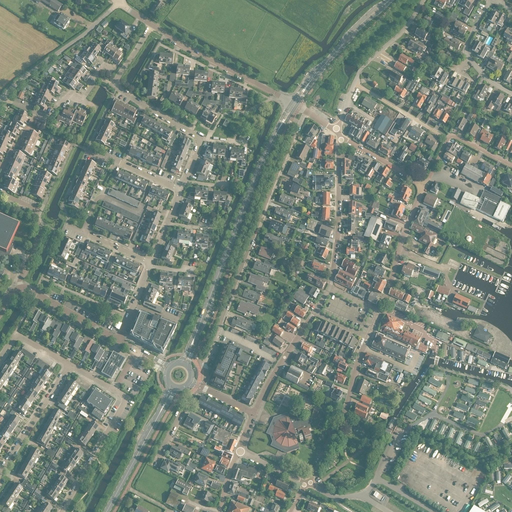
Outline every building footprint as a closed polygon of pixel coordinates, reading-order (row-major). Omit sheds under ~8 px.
[(54,0),(39,0),(57,12),(62,5),(54,0)] [(444,6),(446,3),(452,7),(455,1),(453,0),(435,0),(435,1),(436,2),(434,5),(437,6),(437,7),(438,7),(442,9),(444,6)] [(474,0),(473,0),(464,0),(461,6),(466,8),(463,13),(468,16),(473,8),(470,7),(474,0)] [(157,3),(150,12),(156,16),(163,7),(157,3)] [(492,29),(494,26),(500,14),(499,14),(500,13),(495,10),(495,11),(494,11),(488,21),(492,23),(491,24),(489,27),(492,29)] [(54,23),(63,30),(70,19),(60,13),(54,23)] [(432,24),(439,28),(446,17),(438,13),(435,19),(434,21),(429,18),(429,19),(426,17),(422,22),(430,27),(432,24)] [(500,14),(494,26),(496,27),(498,24),(501,26),(506,18),(500,14)] [(120,21),(115,28),(122,33),(120,35),(126,39),(129,34),(126,32),(128,30),(129,28),(120,21)] [(456,30),(453,34),(458,37),(460,35),(463,37),(467,31),(462,28),(463,26),(457,22),(453,28),(456,30)] [(428,34),(419,28),(415,35),(424,41),(428,34)] [(495,39),(498,40),(498,39),(504,29),(501,28),(495,39)] [(437,42),(441,44),(445,36),(441,34),(437,42)] [(454,40),(453,43),(446,39),(443,45),(448,48),(450,45),(451,45),(451,46),(458,50),(461,44),(454,40)] [(409,45),(409,46),(408,48),(412,51),(413,49),(416,52),(418,49),(424,53),(426,49),(420,45),(419,45),(412,40),(409,45)] [(477,42),(472,51),(478,55),(483,44),(481,43),(480,44),(477,42)] [(93,44),(92,43),(88,48),(97,54),(99,51),(100,52),(102,51),(100,49),(101,47),(99,45),(97,47),(96,46),(96,45),(96,44),(95,43),(94,43),(93,43),(93,44)] [(108,55),(114,47),(109,44),(107,46),(102,53),(104,55),(105,53),(108,55)] [(483,44),(478,55),(477,56),(483,60),(485,56),(488,58),(491,52),(484,49),(486,46),(483,44)] [(495,46),(494,47),(491,52),(488,58),(491,60),(487,67),(493,71),(499,60),(497,58),(496,61),(492,59),(494,54),(497,48),(495,46)] [(118,50),(114,47),(108,55),(110,57),(109,59),(111,60),(118,51),(118,50)] [(94,59),(95,60),(97,58),(95,56),(97,54),(88,48),(85,52),(94,59)] [(122,54),(118,51),(111,60),(118,65),(122,60),(119,58),(122,54)] [(445,61),(446,59),(453,63),(456,57),(449,53),(448,55),(441,51),(438,57),(445,61)] [(80,58),(79,59),(82,61),(85,63),(87,60),(92,64),(95,60),(94,59),(85,52),(84,52),(80,58)] [(157,55),(156,60),(159,61),(159,63),(165,64),(166,55),(160,54),(160,55),(157,55)] [(399,58),(400,59),(399,60),(402,62),(402,63),(405,65),(407,61),(412,64),(414,61),(409,58),(408,59),(405,57),(405,58),(402,56),(401,56),(399,58)] [(502,61),(499,60),(493,71),(499,74),(504,65),(500,64),(502,61)] [(87,72),(75,63),(71,68),(73,69),(83,76),(87,72)] [(406,68),(397,63),(395,68),(403,73),(406,68)] [(177,67),(173,67),(172,76),(176,76),(176,75),(182,75),(183,66),(177,66),(177,67)] [(73,69),(71,68),(68,72),(78,79),(80,77),(82,78),(83,76),(73,69)] [(433,89),(436,83),(442,73),(443,72),(437,68),(432,77),(435,79),(434,81),(433,82),(430,87),(430,88),(429,89),(432,91),(433,89)] [(152,73),(149,73),(148,79),(157,80),(158,74),(160,74),(161,71),(158,70),(152,70),(152,73)] [(391,74),(390,76),(395,80),(395,81),(399,84),(403,77),(393,71),(392,71),(391,73),(391,74)] [(504,81),(510,84),(511,82),(511,79),(511,73),(508,72),(508,73),(505,71),(502,77),(505,78),(504,81)] [(76,82),(78,79),(68,72),(65,76),(65,77),(67,78),(68,79),(77,85),(78,83),(76,82)] [(443,85),(446,86),(449,81),(446,80),(448,77),(442,73),(436,83),(439,85),(439,84),(443,86),(443,85)] [(48,81),(46,86),(59,92),(60,89),(56,87),(58,85),(53,83),(54,80),(48,77),(47,80),(48,81)] [(68,79),(67,78),(65,77),(62,81),(74,90),(77,85),(68,79)] [(451,82),(449,81),(446,86),(448,88),(449,86),(452,87),(451,88),(454,90),(455,88),(454,88),(458,82),(459,81),(458,81),(453,79),(451,82)] [(414,81),(413,84),(409,90),(412,92),(418,83),(414,81)] [(459,92),(460,91),(463,85),(464,84),(459,81),(458,82),(454,88),(455,88),(457,90),(457,91),(459,92)] [(225,84),(224,84),(225,83),(221,82),(221,84),(218,83),(217,93),(217,95),(219,95),(220,93),(224,93),(225,84)] [(51,94),(53,95),(54,92),(58,94),(59,92),(46,86),(43,84),(41,89),(51,94)] [(464,84),(463,85),(460,91),(459,92),(462,94),(462,95),(464,96),(465,95),(469,87),(464,84)] [(487,99),(490,94),(486,92),(488,89),(481,85),(477,92),(475,91),(471,98),(478,102),(480,98),(483,99),(484,97),(487,99)] [(403,99),(405,95),(407,95),(408,93),(407,92),(397,87),(394,91),(395,92),(394,94),(394,95),(397,97),(398,97),(403,99)] [(51,100),(52,97),(50,96),(51,94),(41,89),(40,89),(37,94),(51,100)] [(235,99),(236,90),(229,89),(229,94),(226,94),(225,103),(228,103),(228,98),(235,99)] [(242,91),(236,90),(235,99),(234,102),(237,102),(237,99),(241,99),(241,103),(244,103),(245,94),(242,94),(242,91)] [(172,92),(168,100),(174,103),(178,96),(172,92)] [(35,99),(44,103),(46,100),(50,102),(51,100),(37,94),(36,93),(34,96),(36,96),(35,99)] [(500,105),(504,98),(497,94),(492,103),(489,101),(485,107),(490,110),(493,104),(498,107),(496,111),(499,113),(502,107),(500,105)] [(183,99),(178,96),(174,103),(179,106),(183,99)] [(420,100),(419,99),(415,106),(420,109),(424,102),(423,102),(425,98),(422,96),(420,100)] [(424,112),(430,115),(434,108),(432,107),(436,100),(430,96),(427,101),(429,103),(424,112)] [(374,109),(377,104),(366,98),(362,105),(371,110),(372,108),(374,109)] [(39,110),(45,113),(47,108),(43,106),(44,103),(35,99),(33,104),(40,107),(39,110)] [(119,101),(114,99),(111,105),(114,106),(111,111),(116,114),(121,105),(118,103),(119,101)] [(189,112),(194,104),(188,101),(184,109),(189,112)] [(503,110),(509,113),(511,110),(511,101),(509,106),(506,104),(503,110)] [(124,106),(121,105),(116,114),(121,116),(127,105),(125,104),(124,106)] [(200,108),(194,104),(189,112),(195,115),(200,108)] [(121,116),(126,119),(131,110),(128,108),(129,106),(127,105),(121,116)] [(433,117),(438,120),(445,108),(439,105),(433,117)] [(59,120),(64,123),(71,110),(68,108),(66,112),(64,111),(61,116),(59,114),(56,120),(59,121),(59,120)] [(71,121),(76,124),(83,110),(80,109),(78,113),(75,112),(74,116),(71,121)] [(133,111),(131,110),(126,119),(131,121),(130,123),(133,125),(136,118),(133,117),(137,110),(134,109),(133,111)] [(73,111),(71,110),(64,123),(69,125),(71,121),(74,116),(71,115),(73,111)] [(85,112),(83,110),(76,124),(81,126),(86,117),(83,116),(85,112)] [(210,113),(205,110),(200,118),(205,121),(210,113)] [(16,116),(29,122),(30,120),(26,118),(27,115),(18,111),(16,116)] [(210,114),(210,113),(205,121),(211,124),(216,117),(213,115),(214,113),(212,111),(210,114)] [(440,121),(445,124),(451,113),(448,112),(446,111),(440,121)] [(348,115),(345,121),(352,125),(356,127),(359,129),(356,134),(363,137),(365,132),(366,132),(369,127),(364,125),(357,121),(348,115)] [(382,115),(373,129),(382,134),(386,136),(394,122),(390,120),(382,115)] [(28,124),(29,122),(16,116),(13,121),(23,125),(24,122),(28,124)] [(144,117),(142,120),(140,118),(135,126),(138,128),(140,123),(146,126),(150,120),(144,117)] [(466,121),(461,119),(456,129),(461,131),(466,121)] [(150,120),(146,126),(151,129),(155,123),(150,120)] [(395,124),(390,134),(394,137),(398,130),(403,133),(409,123),(409,122),(406,120),(405,121),(403,120),(399,127),(395,124)] [(111,130),(113,127),(115,128),(115,126),(114,125),(105,121),(103,126),(111,130)] [(20,127),(10,123),(8,127),(21,133),(22,131),(18,130),(20,127)] [(155,123),(151,129),(157,132),(161,126),(155,123)] [(466,133),(474,137),(478,128),(471,124),(466,133)] [(309,137),(306,142),(311,145),(316,137),(313,135),(317,129),(311,125),(305,135),(309,137)] [(351,131),(349,135),(354,137),(356,134),(359,129),(356,127),(352,125),(349,130),(351,131)] [(20,136),(21,133),(8,127),(5,126),(3,131),(6,132),(6,133),(11,135),(15,137),(16,134),(20,136)] [(110,133),(111,130),(103,126),(100,131),(110,136),(111,134),(110,133)] [(162,136),(166,129),(161,126),(157,132),(162,136)] [(363,137),(361,141),(364,143),(369,134),(370,133),(371,133),(373,130),(369,127),(366,132),(365,132),(363,137)] [(410,133),(410,134),(413,136),(412,138),(418,141),(419,139),(423,132),(414,127),(410,133)] [(166,141),(165,144),(167,145),(169,142),(174,135),(171,133),(171,132),(166,129),(162,136),(163,136),(161,138),(166,141)] [(3,131),(2,131),(0,134),(0,136),(13,142),(14,140),(10,138),(11,135),(6,133),(6,132),(3,131)] [(26,135),(27,136),(37,140),(39,135),(41,136),(42,133),(36,131),(35,133),(30,131),(28,134),(27,133),(26,135)] [(110,138),(110,136),(100,131),(98,136),(106,140),(108,137),(110,138)] [(481,141),(488,145),(492,138),(487,136),(488,133),(482,131),(480,136),(482,137),(481,141)] [(34,145),(37,140),(27,136),(26,135),(25,137),(27,138),(25,141),(34,145)] [(428,149),(434,152),(437,146),(435,145),(437,140),(430,135),(425,143),(430,146),(428,149)] [(12,144),(13,142),(0,136),(0,142),(6,145),(8,142),(12,144)] [(105,143),(106,140),(98,136),(95,141),(103,145),(105,146),(106,144),(105,143)] [(334,138),(322,136),(321,143),(333,145),(334,138)] [(366,144),(371,147),(376,139),(371,136),(370,139),(369,138),(366,144)] [(179,145),(181,146),(188,149),(190,143),(187,141),(188,139),(183,137),(181,143),(180,142),(179,145)] [(376,139),(371,147),(376,150),(379,144),(376,142),(379,139),(376,137),(376,139)] [(494,148),(501,151),(505,142),(499,139),(494,148)] [(60,140),(57,145),(68,150),(70,145),(60,140)] [(21,146),(23,146),(32,151),(34,145),(25,141),(24,144),(22,143),(21,146)] [(5,148),(6,145),(0,142),(0,148),(8,152),(9,150),(5,148)] [(321,143),(320,151),(325,152),(324,155),(332,156),(333,154),(334,145),(333,145),(321,143)] [(378,151),(383,154),(386,148),(388,146),(383,143),(382,146),(381,145),(378,151)] [(409,149),(414,152),(418,147),(413,143),(409,149)] [(134,157),(138,147),(132,145),(130,144),(127,151),(129,152),(128,154),(134,157)] [(386,148),(383,154),(388,157),(389,154),(392,156),(393,154),(398,145),(395,144),(392,148),(388,146),(386,148)] [(68,150),(57,145),(54,150),(64,155),(65,152),(67,152),(68,150)] [(296,157),(303,160),(304,158),(305,158),(309,149),(311,150),(312,147),(307,145),(306,147),(302,145),(296,157)] [(447,147),(446,146),(445,148),(446,149),(445,151),(453,155),(455,157),(456,154),(454,153),(455,150),(458,152),(461,148),(456,145),(454,148),(449,145),(447,147)] [(21,152),(30,156),(32,151),(23,146),(21,146),(20,148),(22,148),(21,152)] [(178,152),(185,155),(188,149),(181,146),(178,152)] [(138,147),(134,157),(140,159),(143,152),(140,151),(141,148),(138,147)] [(204,157),(211,159),(212,155),(212,148),(207,147),(203,157),(204,157)] [(219,147),(218,156),(224,157),(223,161),(226,162),(227,153),(225,152),(225,148),(219,147)] [(400,162),(401,162),(402,162),(407,154),(405,152),(407,148),(405,147),(397,159),(398,160),(398,161),(400,162)] [(52,155),(63,160),(64,158),(63,158),(64,155),(54,150),(52,155)] [(229,159),(236,160),(237,151),(231,150),(230,153),(227,153),(226,162),(229,162),(229,159)] [(314,150),(310,158),(315,159),(317,159),(318,156),(318,154),(319,151),(314,150)] [(13,157),(23,161),(25,156),(14,151),(13,153),(15,154),(13,157)] [(243,152),(237,151),(236,160),(242,161),(242,164),(245,164),(246,155),(243,155),(243,152)] [(465,151),(460,159),(467,163),(472,155),(465,151)] [(145,162),(148,155),(143,152),(140,159),(145,162)] [(176,157),(183,160),(185,155),(178,152),(176,157)] [(148,155),(145,162),(151,164),(154,157),(151,156),(152,154),(150,153),(149,155),(148,155)] [(444,156),(443,158),(450,162),(451,163),(454,158),(454,157),(446,153),(445,154),(444,154),(443,155),(444,156)] [(63,160),(52,155),(50,161),(59,165),(61,162),(62,163),(63,160)] [(151,164),(157,167),(160,160),(157,159),(158,157),(155,156),(155,158),(154,157),(151,164)] [(363,164),(358,171),(365,175),(369,168),(372,162),(365,158),(364,159),(359,156),(357,160),(363,164)] [(20,166),(23,161),(13,157),(12,160),(10,159),(9,161),(20,166)] [(171,162),(181,166),(183,160),(176,157),(175,161),(172,160),(171,162)] [(414,166),(419,169),(424,161),(419,158),(414,166)] [(202,162),(201,161),(198,167),(207,171),(209,165),(211,165),(211,162),(203,159),(202,162)] [(341,160),(341,171),(348,171),(348,166),(351,166),(351,164),(348,164),(348,160),(341,160)] [(18,171),(20,166),(9,161),(8,163),(10,164),(9,167),(18,171)] [(47,166),(48,166),(59,171),(60,169),(58,168),(59,165),(50,161),(47,166)] [(93,170),(94,166),(96,167),(97,165),(87,161),(84,166),(93,170)] [(424,161),(419,169),(424,171),(429,163),(424,161)] [(171,164),(173,165),(170,172),(174,174),(176,171),(178,172),(181,166),(171,162),(171,164)] [(306,168),(307,166),(303,164),(301,163),(298,162),(297,164),(293,163),(288,175),(294,178),(296,175),(300,166),(302,167),(306,168)] [(370,169),(369,170),(366,176),(369,177),(373,170),(377,172),(380,165),(375,162),(371,169),(370,169)] [(493,171),(494,168),(485,163),(481,170),(488,174),(487,175),(492,178),(495,172),(493,171)] [(491,183),(489,182),(491,178),(467,164),(461,174),(479,184),(480,183),(487,187),(487,186),(489,188),(490,185),(491,183)] [(57,176),(59,171),(48,166),(46,171),(57,176)] [(84,166),(82,171),(90,175),(92,175),(93,173),(91,172),(93,170),(84,166)] [(6,169),(5,171),(16,176),(18,171),(9,167),(7,170),(6,169)] [(209,172),(207,171),(198,167),(196,173),(199,175),(198,177),(206,181),(207,178),(206,178),(209,172)] [(383,177),(385,178),(389,170),(384,168),(380,175),(380,174),(376,181),(380,183),(383,177)] [(118,172),(114,170),(111,176),(121,181),(124,174),(118,171),(118,172)] [(14,181),(16,176),(5,171),(4,173),(6,174),(4,177),(8,179),(14,181)] [(41,171),(39,176),(49,181),(52,176),(41,171)] [(82,171),(80,176),(88,180),(90,175),(82,171)] [(350,171),(348,171),(341,171),(341,177),(346,177),(346,179),(353,179),(353,174),(351,174),(350,171)] [(124,174),(121,181),(126,183),(130,177),(124,174)] [(511,177),(507,175),(502,184),(508,187),(506,190),(511,192),(511,177)] [(49,181),(39,176),(38,176),(36,181),(45,185),(46,182),(48,183),(49,181)] [(87,183),(88,180),(80,176),(77,181),(87,186),(88,184),(87,183)] [(130,177),(126,183),(132,186),(135,179),(130,177)] [(7,182),(5,181),(4,183),(15,188),(18,183),(14,181),(8,179),(7,182)] [(135,179),(132,186),(138,189),(141,182),(142,180),(138,179),(137,180),(135,179)] [(44,188),(45,185),(36,181),(33,186),(34,187),(34,186),(45,191),(46,189),(44,188)] [(87,187),(87,186),(77,181),(75,186),(83,190),(85,186),(87,187)] [(322,187),(333,187),(333,181),(328,181),(328,182),(325,182),(325,183),(322,183),(315,183),(315,186),(316,186),(316,190),(322,190),(322,187)] [(138,189),(137,191),(140,192),(141,190),(144,191),(147,184),(141,182),(138,189)] [(287,182),(284,189),(291,191),(290,194),(295,196),(301,199),(301,198),(302,196),(297,194),(300,187),(287,182)] [(441,185),(435,182),(430,191),(436,194),(441,185)] [(13,193),(15,188),(4,183),(3,185),(5,186),(4,189),(13,193)] [(350,188),(349,196),(354,196),(356,196),(358,196),(361,196),(361,189),(359,188),(359,185),(354,185),(354,188),(350,188)] [(402,194),(409,197),(412,191),(407,189),(407,188),(402,185),(399,193),(402,194)] [(31,194),(41,199),(45,191),(34,186),(34,187),(31,194)] [(75,186),(73,191),(83,196),(85,191),(83,190),(75,186)] [(157,189),(152,187),(148,195),(151,197),(153,198),(157,189)] [(491,191),(501,197),(503,194),(493,188),(491,191)] [(157,189),(153,198),(156,199),(157,197),(160,199),(163,192),(157,189)] [(194,200),(194,198),(200,198),(201,190),(195,189),(195,192),(190,192),(187,198),(194,200)] [(457,201),(461,192),(455,189),(451,198),(457,201)] [(208,190),(201,190),(200,198),(207,199),(206,204),(209,204),(210,195),(207,195),(208,190)] [(73,191),(70,196),(79,200),(81,197),(82,197),(83,196),(73,191)] [(500,202),(502,199),(484,191),(480,199),(465,192),(460,203),(474,210),(475,209),(502,222),(510,207),(500,202)] [(160,199),(159,201),(162,202),(163,200),(166,201),(169,195),(163,192),(160,199)] [(210,195),(209,204),(212,204),(212,201),(219,202),(220,193),(213,193),(213,196),(210,195)] [(226,194),(220,193),(219,202),(218,204),(221,205),(221,203),(225,203),(224,207),(227,208),(228,205),(231,198),(231,197),(226,196),(226,194)] [(297,200),(282,194),(279,202),(292,207),(293,203),(295,204),(297,200)] [(400,197),(398,196),(397,199),(407,203),(409,197),(402,194),(400,197)] [(438,199),(428,194),(423,203),(433,208),(438,199)] [(77,205),(79,200),(70,196),(68,201),(72,203),(71,206),(77,209),(78,206),(77,205)] [(376,211),(377,208),(378,209),(380,204),(373,201),(369,208),(374,210),(376,211)] [(193,208),(193,205),(186,202),(184,204),(183,204),(181,210),(189,213),(192,207),(193,208)] [(405,207),(395,203),(394,206),(396,207),(395,210),(402,213),(405,207)] [(290,214),(292,215),(294,211),(288,209),(287,212),(277,208),(274,215),(287,220),(290,214)] [(429,212),(426,211),(419,208),(413,222),(422,227),(423,225),(435,231),(437,225),(425,219),(429,212)] [(153,213),(151,218),(158,221),(160,216),(160,215),(161,213),(152,209),(151,212),(153,213)] [(362,212),(362,213),(366,213),(366,210),(362,210),(349,209),(349,215),(351,215),(351,218),(356,219),(355,219),(355,215),(356,212),(362,212)] [(388,214),(400,219),(402,213),(395,210),(392,209),(391,213),(389,212),(388,214)] [(187,219),(189,213),(181,210),(178,216),(181,217),(180,220),(188,223),(190,220),(187,219)] [(441,221),(445,223),(451,212),(446,210),(441,221)] [(0,278),(3,273),(0,271),(0,263),(3,257),(7,259),(15,242),(10,240),(17,224),(8,220),(10,216),(0,211),(0,278)] [(98,218),(95,225),(94,226),(98,228),(98,226),(100,227),(103,220),(98,218)] [(151,218),(148,224),(156,227),(158,221),(151,218)] [(359,222),(362,222),(362,219),(356,219),(351,218),(351,221),(348,221),(348,227),(355,228),(359,228),(359,225),(359,222)] [(371,218),(370,222),(382,227),(383,223),(371,218)] [(306,229),(313,232),(317,222),(310,219),(306,229)] [(109,223),(103,220),(100,227),(103,228),(102,230),(105,231),(106,230),(109,223)] [(272,221),(269,228),(282,233),(285,226),(272,221)] [(398,225),(387,221),(384,228),(395,232),(398,225)] [(333,228),(317,222),(313,232),(319,234),(329,238),(333,228)] [(364,237),(388,246),(392,237),(384,234),(382,239),(378,237),(382,227),(370,222),(364,237)] [(106,230),(112,232),(115,226),(109,223),(106,230)] [(427,246),(423,253),(428,255),(438,235),(413,223),(410,229),(422,235),(419,241),(427,246)] [(153,233),(156,227),(148,224),(146,230),(153,233)] [(121,228),(115,226),(112,232),(117,235),(121,228)] [(126,231),(121,228),(117,235),(123,238),(126,231)] [(146,230),(144,236),(151,239),(153,233),(146,230)] [(132,233),(126,231),(123,238),(129,240),(132,233)] [(178,240),(183,241),(184,232),(177,231),(176,239),(173,238),(172,241),(177,243),(178,240)] [(190,233),(184,232),(183,241),(189,242),(188,246),(191,247),(192,238),(190,237),(190,233)] [(201,248),(201,245),(202,236),(199,236),(200,234),(196,234),(196,235),(195,238),(192,238),(191,247),(194,247),(194,244),(198,245),(198,248),(201,248)] [(279,239),(267,234),(264,241),(276,246),(279,247),(280,244),(282,245),(284,241),(288,242),(290,240),(281,236),(280,239),(279,239)] [(205,236),(202,236),(201,245),(201,248),(207,249),(210,249),(211,240),(208,240),(208,237),(208,235),(205,235),(205,236)] [(148,244),(151,239),(144,236),(141,241),(148,244)] [(319,244),(326,247),(329,241),(318,237),(316,241),(320,243),(319,244)] [(348,241),(348,248),(354,249),(358,249),(358,248),(360,249),(360,242),(363,242),(363,238),(361,237),(355,237),(353,237),(353,242),(352,242),(348,241)] [(62,245),(69,248),(72,242),(65,239),(62,245)] [(88,244),(85,251),(90,253),(94,246),(88,244)] [(176,247),(168,244),(167,247),(166,246),(164,252),(172,255),(174,250),(176,250),(176,247)] [(60,251),(67,254),(68,255),(69,253),(67,252),(69,248),(62,245),(60,251)] [(99,249),(94,246),(90,253),(96,256),(99,249)] [(321,254),(320,257),(325,260),(329,251),(320,247),(317,253),(321,254)] [(262,248),(259,255),(271,260),(273,253),(276,254),(277,250),(271,248),(270,251),(262,248)] [(354,249),(348,248),(347,248),(346,255),(351,255),(351,258),(355,258),(355,255),(354,255),(354,252),(360,252),(360,249),(358,248),(358,249),(354,249)] [(96,256),(102,259),(105,251),(99,249),(96,256)] [(68,255),(67,254),(60,251),(59,253),(58,253),(57,253),(56,255),(57,256),(57,257),(65,261),(66,260),(68,255)] [(110,257),(111,254),(105,251),(102,259),(108,261),(110,257)] [(169,261),(172,255),(164,252),(161,258),(164,259),(163,262),(171,265),(172,263),(169,261)] [(381,254),(379,259),(380,260),(379,263),(384,265),(388,257),(381,254)] [(115,259),(112,265),(118,268),(119,266),(122,259),(116,257),(115,259)] [(121,267),(124,269),(127,262),(122,259),(119,266),(118,268),(120,269),(121,267)] [(355,264),(346,259),(342,266),(349,269),(347,273),(355,276),(358,271),(353,269),(355,264)] [(256,261),(254,269),(268,274),(270,268),(276,270),(278,266),(265,261),(264,264),(256,261)] [(124,269),(130,271),(133,264),(127,262),(124,269)] [(312,269),(324,272),(325,266),(314,262),(312,269)] [(139,267),(133,264),(130,271),(136,274),(136,275),(138,276),(141,271),(138,270),(139,267)] [(402,274),(408,276),(411,277),(413,271),(418,273),(419,268),(415,267),(415,266),(408,264),(407,268),(404,267),(402,274)] [(372,272),(375,273),(383,277),(386,271),(378,267),(375,266),(372,272)] [(47,274),(53,277),(56,270),(50,267),(47,274)] [(425,267),(423,273),(438,279),(441,273),(425,267)] [(61,272),(56,270),(53,277),(58,279),(61,272)] [(335,282),(343,286),(347,288),(347,287),(352,277),(348,275),(340,271),(338,275),(335,282)] [(67,275),(61,272),(58,279),(64,282),(67,275)] [(305,279),(313,284),(322,289),(326,283),(316,278),(309,273),(305,279)] [(165,286),(171,287),(171,289),(174,289),(175,280),(172,280),(173,275),(166,274),(165,286)] [(73,275),(70,282),(75,285),(79,278),(73,275)] [(250,278),(249,279),(250,279),(248,282),(253,284),(257,286),(256,289),(264,292),(266,289),(261,287),(264,281),(268,283),(269,280),(261,277),(260,278),(251,275),(250,278)] [(351,290),(354,285),(355,283),(354,283),(357,279),(352,277),(347,287),(351,290)] [(75,285),(81,287),(84,280),(79,278),(75,285)] [(85,278),(84,280),(81,287),(87,290),(90,283),(91,281),(85,278)] [(178,280),(175,280),(174,289),(177,290),(177,286),(183,287),(184,278),(178,278),(178,280)] [(191,279),(184,278),(183,287),(190,288),(189,291),(192,292),(194,283),(191,282),(191,279)] [(377,283),(376,285),(384,289),(386,284),(379,280),(375,278),(375,279),(374,281),(373,282),(377,283)] [(91,281),(90,283),(87,290),(93,292),(96,286),(97,283),(93,282),(94,280),(92,279),(91,281)] [(122,284),(121,287),(125,289),(129,291),(130,288),(132,284),(125,282),(124,281),(122,284)] [(382,294),(384,289),(376,285),(377,283),(373,282),(371,287),(374,289),(374,290),(382,294)] [(97,283),(96,286),(93,292),(98,295),(101,288),(98,287),(99,284),(97,283)] [(108,288),(103,286),(102,288),(101,288),(98,295),(104,298),(105,295),(108,296),(113,285),(110,284),(108,288)] [(146,295),(154,298),(157,292),(158,293),(158,290),(151,286),(150,289),(148,289),(146,295)] [(315,299),(320,292),(311,286),(309,289),(312,290),(309,295),(310,295),(315,299)] [(439,286),(437,292),(448,296),(450,290),(439,286)] [(360,290),(356,288),(353,294),(357,296),(363,299),(366,293),(360,290)] [(389,295),(402,301),(405,294),(391,288),(390,293),(389,295)] [(113,290),(109,300),(120,305),(121,303),(124,304),(127,297),(126,297),(129,291),(125,289),(122,295),(113,290)] [(258,294),(246,289),(243,297),(255,301),(256,300),(259,301),(261,294),(258,293),(258,294)] [(299,289),(293,298),(295,299),(304,305),(310,295),(309,295),(299,289)] [(425,298),(432,300),(434,293),(428,290),(425,298)] [(368,301),(376,305),(379,298),(372,294),(372,293),(368,291),(365,297),(369,299),(368,301)] [(456,294),(453,303),(466,309),(470,301),(456,294)] [(161,313),(162,308),(160,307),(152,304),(154,298),(146,295),(143,301),(144,301),(143,305),(147,307),(161,313)] [(403,301),(408,304),(411,297),(406,295),(403,301)] [(390,299),(388,305),(401,311),(402,309),(406,311),(408,306),(398,301),(397,303),(390,299)] [(247,311),(250,312),(257,315),(260,308),(253,305),(248,303),(247,306),(241,303),(237,311),(245,314),(247,311)] [(293,315),(295,313),(303,318),(307,312),(309,309),(306,307),(304,310),(298,307),(294,304),(292,308),(289,312),(293,315)] [(34,323),(31,327),(29,331),(32,333),(34,328),(39,320),(38,320),(41,315),(42,315),(43,313),(32,307),(29,312),(36,316),(32,322),(34,323)] [(291,323),(297,327),(300,322),(298,320),(293,317),(293,315),(289,312),(285,310),(283,314),(286,316),(292,320),(292,319),(293,320),(291,323)] [(162,355),(165,349),(176,326),(162,321),(163,320),(151,315),(151,316),(139,311),(129,336),(144,344),(154,349),(154,350),(162,354),(162,355)] [(41,341),(49,327),(49,326),(52,321),(42,315),(41,315),(38,320),(39,320),(45,324),(41,330),(43,331),(38,339),(41,341)] [(387,315),(380,329),(381,329),(380,332),(397,339),(401,341),(402,341),(405,333),(398,330),(399,327),(400,326),(402,327),(404,323),(387,315)] [(232,324),(231,326),(235,327),(236,326),(236,325),(242,327),(242,328),(250,332),(250,331),(251,330),(253,325),(253,324),(252,323),(239,318),(238,320),(234,318),(232,324)] [(62,327),(63,326),(61,324),(61,323),(53,319),(52,321),(49,326),(49,327),(55,330),(52,336),(53,337),(49,345),(51,347),(53,345),(61,330),(63,327),(62,327)] [(313,327),(309,336),(311,337),(314,330),(319,333),(323,324),(318,322),(315,328),(313,327)] [(319,333),(322,334),(324,335),(328,325),(323,323),(323,324),(319,333)] [(290,331),(293,333),(296,329),(289,324),(288,326),(285,325),(283,328),(285,330),(289,332),(290,331)] [(66,346),(70,338),(73,333),(74,331),(64,325),(63,326),(62,327),(63,327),(61,330),(67,333),(64,339),(65,340),(63,344),(60,349),(63,351),(66,346)] [(328,325),(324,335),(328,337),(333,327),(328,325)] [(485,328),(479,325),(474,337),(487,343),(491,335),(483,331),(485,328)] [(280,337),(284,331),(275,326),(272,331),(280,337)] [(333,327),(328,337),(333,339),(338,330),(333,327)] [(333,339),(336,341),(338,342),(343,332),(338,330),(333,339)] [(405,333),(402,341),(408,344),(413,347),(416,342),(418,343),(421,338),(408,332),(406,331),(405,333)] [(338,342),(342,343),(343,344),(348,334),(343,332),(338,342)] [(449,337),(449,336),(439,332),(436,337),(446,342),(448,340),(449,337)] [(72,359),(75,354),(82,342),(83,339),(73,333),(70,338),(76,342),(73,348),(74,349),(72,353),(69,358),(72,359)] [(372,347),(404,362),(408,354),(411,347),(378,333),(372,347)] [(343,344),(345,345),(349,346),(353,338),(353,337),(348,334),(343,344)] [(87,358),(91,350),(94,345),(95,343),(85,336),(83,339),(82,342),(88,345),(84,351),(86,352),(84,356),(81,361),(84,362),(87,358)] [(277,336),(273,342),(280,348),(285,343),(277,336)] [(454,337),(451,342),(463,348),(466,343),(454,337)] [(344,357),(350,360),(356,347),(354,346),(357,340),(353,338),(349,346),(353,349),(350,355),(346,353),(344,357)] [(309,352),(310,353),(312,349),(312,348),(311,347),(304,343),(301,349),(308,353),(309,352)] [(466,343),(464,348),(466,349),(476,354),(478,349),(466,343)] [(238,357),(237,361),(247,365),(251,357),(237,351),(238,349),(227,344),(212,378),(213,378),(211,385),(222,390),(225,383),(224,382),(235,356),(238,357)] [(418,350),(426,353),(428,347),(420,344),(418,350)] [(90,369),(93,371),(104,351),(94,345),(91,350),(97,354),(93,360),(95,360),(90,369)] [(479,350),(477,354),(489,359),(490,356),(479,350)] [(16,351),(12,356),(19,361),(21,358),(23,359),(24,357),(23,356),(22,355),(19,353),(16,351)] [(125,359),(113,352),(111,355),(104,351),(93,371),(96,367),(102,371),(101,373),(111,379),(116,371),(118,369),(120,370),(121,368),(120,367),(125,359)] [(495,353),(493,358),(508,364),(510,359),(495,353)] [(302,365),(304,362),(306,364),(308,359),(298,354),(295,362),(302,365)] [(394,366),(367,354),(363,363),(370,366),(372,367),(372,366),(376,368),(374,371),(375,371),(384,375),(387,367),(392,369),(401,373),(401,374),(403,370),(394,366)] [(19,361),(12,356),(9,361),(16,366),(19,361)] [(340,365),(338,368),(337,371),(341,373),(342,370),(345,371),(348,366),(344,364),(346,361),(336,356),(334,360),(333,362),(340,365)] [(493,358),(491,363),(505,369),(508,364),(493,358)] [(13,371),(16,366),(9,361),(5,366),(13,371)] [(259,367),(268,372),(268,371),(270,366),(262,362),(259,367)] [(323,376),(328,367),(322,364),(318,373),(323,376)] [(9,376),(13,371),(5,366),(2,371),(9,376)] [(259,367),(257,372),(265,377),(268,372),(259,367)] [(301,378),(303,373),(292,367),(286,379),(297,385),(296,385),(307,391),(309,388),(298,383),(299,380),(300,381),(301,378)] [(377,379),(386,383),(388,378),(375,372),(375,371),(374,371),(374,372),(368,369),(366,374),(376,379),(377,379)] [(44,370),(40,375),(47,379),(50,374),(47,372),(44,370)] [(0,376),(6,381),(9,376),(2,371),(0,374),(0,376)] [(254,376),(254,377),(262,381),(265,377),(257,372),(254,377),(254,376)] [(335,380),(343,384),(346,378),(338,374),(335,380)] [(44,384),(47,379),(40,375),(37,380),(44,384)] [(259,386),(262,381),(262,382),(262,381),(254,377),(251,382),(259,386)] [(40,390),(44,384),(37,380),(33,385),(40,390)] [(77,385),(74,383),(70,380),(67,386),(74,390),(77,385)] [(356,392),(363,395),(368,383),(361,380),(356,392)] [(251,382),(249,386),(257,391),(259,386),(251,382)] [(33,385),(30,390),(37,394),(40,390),(33,385)] [(71,395),(74,390),(67,386),(64,391),(71,395)] [(249,386),(246,391),(254,395),(257,391),(249,386)] [(36,395),(37,394),(30,390),(28,388),(26,391),(28,392),(27,395),(34,399),(34,398),(35,399),(36,399),(37,396),(36,395)] [(97,418),(100,420),(103,415),(104,416),(105,414),(109,409),(108,409),(112,402),(109,400),(94,389),(87,400),(85,403),(95,409),(92,414),(91,415),(94,417),(97,418)] [(341,400),(342,398),(341,397),(342,395),(341,395),(342,392),(338,391),(334,389),(333,392),(330,398),(339,402),(339,401),(341,400)] [(67,400),(71,395),(64,391),(60,396),(67,400)] [(252,400),(254,395),(246,391),(244,395),(243,396),(252,400)] [(27,395),(23,400),(30,404),(34,399),(27,395)] [(60,396),(57,401),(64,406),(67,400),(60,396)] [(243,396),(244,396),(241,400),(241,401),(242,402),(245,404),(245,403),(249,405),(252,400),(243,396)] [(360,401),(368,405),(370,400),(362,396),(360,401)] [(206,399),(201,397),(197,405),(201,407),(206,399)] [(30,404),(23,400),(22,399),(20,401),(22,402),(20,405),(27,409),(30,404)] [(201,407),(206,409),(210,401),(206,399),(201,407)] [(206,409),(210,411),(214,403),(210,401),(206,409)] [(27,409),(20,405),(18,403),(15,408),(24,414),(27,409)] [(214,403),(210,411),(214,414),(218,405),(214,403)] [(371,415),(370,415),(373,407),(363,403),(365,404),(363,406),(358,403),(355,408),(371,416),(371,415)] [(222,408),(218,405),(214,414),(218,416),(223,407),(222,408)] [(79,406),(78,408),(77,408),(80,410),(81,411),(85,413),(88,415),(88,416),(89,416),(91,413),(87,411),(85,409),(79,406)] [(227,409),(223,407),(218,416),(219,416),(219,415),(223,417),(227,409)] [(367,423),(371,416),(355,408),(355,409),(355,408),(356,409),(354,414),(360,417),(359,419),(367,423)] [(227,420),(231,412),(227,409),(223,417),(227,420)] [(52,415),(59,419),(62,414),(55,410),(52,415)] [(236,414),(231,412),(227,420),(231,422),(236,414)] [(312,423),(310,418),(301,421),(297,419),(298,417),(289,413),(288,415),(287,413),(274,418),(275,418),(276,420),(275,420),(271,427),(270,427),(270,426),(266,434),(270,436),(272,442),(270,446),(278,450),(277,449),(278,447),(286,451),(287,453),(295,450),(294,450),(293,448),(299,446),(295,437),(303,434),(305,439),(311,437),(309,429),(311,429),(309,424),(312,423)] [(190,414),(184,425),(192,430),(197,422),(198,423),(200,420),(190,414)] [(240,417),(236,414),(231,422),(236,425),(240,417)] [(56,424),(59,419),(52,415),(49,420),(56,424)] [(9,421),(16,425),(20,420),(13,416),(9,421)] [(244,419),(240,417),(236,425),(240,427),(244,419)] [(56,424),(49,420),(46,425),(53,429),(55,427),(57,428),(59,426),(56,424)] [(6,426),(13,430),(16,425),(9,421),(6,426)] [(427,423),(425,421),(422,426),(420,425),(419,427),(423,429),(427,423)] [(98,427),(91,422),(88,427),(95,432),(98,427)] [(206,422),(203,427),(206,429),(204,432),(209,435),(214,426),(206,422)] [(3,427),(5,428),(3,431),(10,435),(13,430),(6,426),(4,425),(3,427)] [(46,425),(43,431),(50,435),(53,429),(46,425)] [(91,437),(95,432),(88,427),(84,432),(91,437)] [(227,444),(229,439),(231,434),(218,429),(213,439),(223,443),(221,445),(226,447),(227,444)] [(0,435),(6,440),(10,435),(3,431),(1,433),(0,432),(0,435)] [(40,436),(47,440),(49,441),(52,436),(50,435),(43,431),(40,436)] [(181,431),(178,437),(191,443),(194,438),(181,431)] [(88,441),(91,437),(84,432),(81,437),(88,441)] [(496,435),(494,436),(499,446),(506,442),(505,440),(501,442),(496,435)] [(46,448),(49,441),(47,440),(40,436),(37,441),(36,442),(42,446),(46,448)] [(88,441),(81,437),(78,442),(85,447),(88,441)] [(375,437),(370,440),(373,445),(378,441),(375,437)] [(229,439),(227,444),(234,447),(236,442),(231,440),(229,439)] [(485,441),(491,451),(493,449),(487,439),(485,441)] [(225,449),(224,448),(224,449),(232,453),(234,447),(227,444),(226,447),(225,449)] [(169,453),(179,459),(183,452),(185,453),(188,454),(190,452),(186,450),(180,446),(178,449),(177,448),(177,449),(173,446),(169,453)] [(72,450),(74,451),(72,454),(79,459),(83,454),(74,447),(72,450)] [(210,452),(203,448),(200,454),(207,458),(210,452)] [(33,449),(30,454),(37,458),(40,453),(33,449)] [(224,452),(221,458),(222,458),(230,462),(233,456),(224,452)] [(34,463),(37,458),(30,454),(27,459),(34,463)] [(79,459),(72,454),(69,459),(76,464),(79,459)] [(222,458),(222,459),(219,457),(218,460),(219,461),(218,463),(227,468),(230,462),(222,458)] [(76,464),(69,459),(67,458),(64,463),(65,464),(73,469),(76,464)] [(216,462),(206,458),(201,469),(211,473),(213,470),(215,471),(223,474),(225,469),(215,465),(216,462)] [(34,463),(27,459),(24,465),(31,469),(33,470),(36,465),(34,463)] [(164,462),(160,469),(167,473),(170,469),(175,472),(175,471),(178,472),(179,470),(182,472),(185,467),(176,463),(175,465),(166,460),(164,463),(164,462)] [(69,474),(73,469),(65,464),(62,469),(69,474)] [(238,464),(236,470),(235,470),(231,479),(240,482),(242,477),(245,478),(246,478),(252,480),(253,475),(256,476),(259,469),(254,467),(249,465),(248,468),(238,464)] [(28,474),(31,469),(24,465),(21,470),(28,474)] [(52,469),(55,472),(57,470),(50,465),(49,467),(46,472),(49,474),(52,469)] [(25,479),(28,474),(21,470),(18,475),(25,479)] [(264,471),(262,477),(268,479),(270,473),(264,471)] [(212,481),(212,482),(207,480),(208,476),(199,473),(195,483),(204,486),(205,483),(211,485),(210,487),(218,490),(220,485),(212,481)] [(54,479),(57,481),(64,486),(68,481),(58,474),(54,479)] [(502,482),(505,484),(510,477),(507,474),(502,482)] [(182,494),(187,496),(192,487),(178,480),(175,486),(184,490),(182,494)] [(289,485),(278,480),(276,486),(287,490),(289,485)] [(53,486),(60,491),(64,486),(57,481),(53,486)] [(231,482),(227,493),(233,495),(234,494),(235,495),(237,488),(236,487),(237,484),(231,482)] [(15,484),(12,489),(19,493),(22,488),(15,484)] [(57,496),(60,491),(53,486),(50,491),(57,496)] [(269,490),(273,491),(277,492),(275,497),(283,500),(284,500),(285,499),(286,498),(285,496),(286,494),(282,492),(282,491),(273,487),(270,486),(269,490)] [(12,489),(9,494),(15,498),(19,493),(12,489)] [(36,489),(35,492),(44,498),(46,495),(44,494),(43,494),(36,489)] [(54,501),(57,496),(50,491),(47,496),(54,501)] [(33,494),(32,496),(35,498),(36,496),(40,499),(42,500),(44,498),(35,492),(33,494)] [(171,492),(166,503),(173,507),(173,506),(177,508),(179,502),(176,501),(178,496),(171,492)] [(237,500),(247,504),(250,496),(241,492),(239,493),(237,500)] [(211,496),(203,493),(200,501),(207,504),(208,503),(213,505),(214,501),(210,499),(211,496)] [(9,494),(5,499),(12,503),(14,501),(17,503),(18,500),(15,498),(9,494)] [(490,502),(488,498),(483,501),(481,498),(478,499),(481,507),(490,502)] [(2,504),(6,506),(8,508),(9,508),(12,503),(5,499),(2,504)] [(248,511),(250,509),(231,501),(226,511),(248,511)] [(45,503),(41,508),(47,511),(49,511),(52,508),(45,503)] [(278,511),(281,507),(273,503),(270,511),(266,509),(264,511),(278,511)] [(310,503),(307,509),(313,511),(317,511),(320,507),(310,503)]
